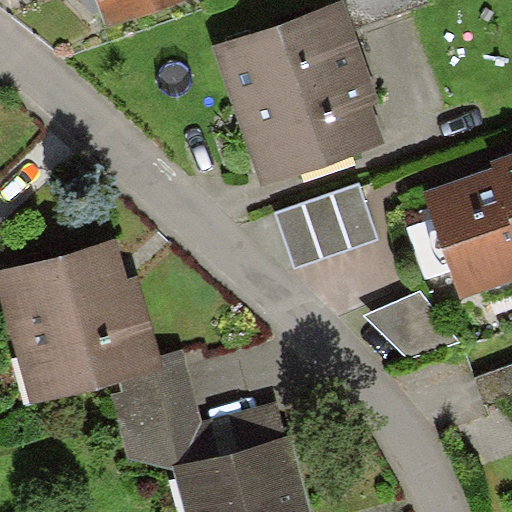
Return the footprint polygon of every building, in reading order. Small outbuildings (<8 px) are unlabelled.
[(102,0),(109,17),(157,0),(102,0)] [(411,0),(345,0),(355,24),(412,2),(411,0)] [(335,12),(228,46),(246,103),(259,98),(281,166),(376,136),(356,73),(366,67),(345,41),(335,12)] [(511,161),(497,167),(498,170),(511,205),(511,161)] [(511,205),(498,170),(431,195),(465,286),(511,268),(511,205)] [(360,181),(274,212),(295,270),(381,239),(360,181)] [(104,247),(7,274),(29,353),(40,352),(65,387),(147,358),(141,319),(125,320),(104,247)] [(511,362),(477,376),(487,402),(511,392),(511,362)] [(178,379),(125,394),(140,448),(193,434),(178,379)] [(299,511),(285,439),(180,459),(189,508),(204,505),(205,511),(299,511)]
